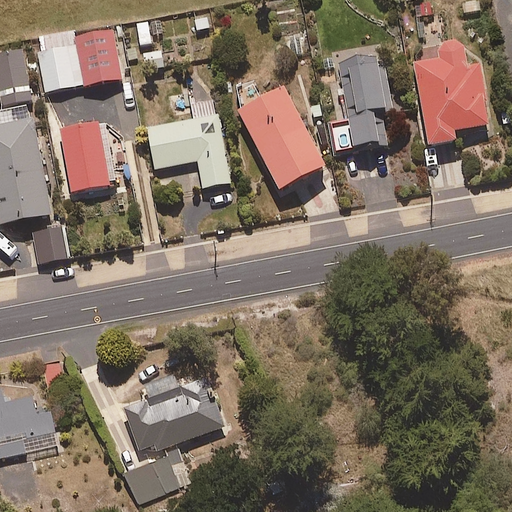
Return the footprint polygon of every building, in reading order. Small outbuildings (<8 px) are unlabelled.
[(487,17),(485,4),(464,6),(465,19),(487,17)] [(214,33),(210,17),(194,21),(198,37),(214,33)] [(143,49),(155,47),(154,42),(169,40),(166,22),(146,25),(139,27),(143,49)] [(49,97),(86,92),(79,43),(78,36),(41,41),(49,97)] [(120,37),(79,43),(86,92),(126,86),(120,37)] [(308,56),(305,39),(290,41),(292,59),(308,56)] [(485,70),(473,72),(470,50),(455,41),(444,55),(446,65),(420,69),(434,152),(463,147),(461,138),(496,132),(485,70)] [(0,75),(7,111),(37,106),(27,56),(0,61),(0,75)] [(150,74),(168,72),(166,56),(148,59),(150,74)] [(382,120),(393,118),(384,64),(344,71),(355,130),(342,133),(346,159),(387,152),(382,120)] [(286,199),(333,176),(292,95),(246,119),(286,199)] [(208,194),(235,189),(221,104),(195,109),(198,125),(153,132),(160,174),(203,167),(208,194)] [(0,221),(2,232),(57,222),(39,125),(0,131),(0,221)] [(77,198),(120,191),(109,127),(66,135),(77,198)] [(43,267),(73,263),(68,231),(38,236),(43,267)] [(67,394),(63,366),(44,369),(48,397),(67,394)] [(160,456),(181,448),(230,431),(212,382),(184,393),(179,380),(149,391),(154,406),(129,415),(143,455),(158,450),(160,456)] [(38,404),(10,410),(8,397),(0,398),(0,453),(2,463),(62,451),(56,418),(41,421),(38,404)] [(181,448),(160,456),(150,459),(152,467),(127,476),(134,495),(170,483),(174,494),(195,487),(181,448)]
